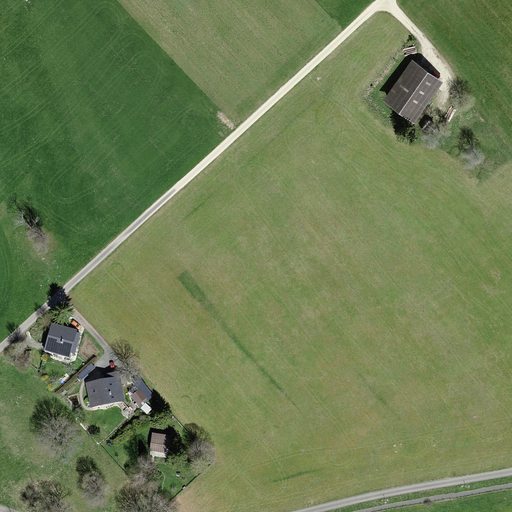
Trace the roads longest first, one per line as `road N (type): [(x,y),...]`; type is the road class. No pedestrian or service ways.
road 1 (track): [(0,355),(386,0)]
road 2 (unclassified): [(511,473),(308,511)]
